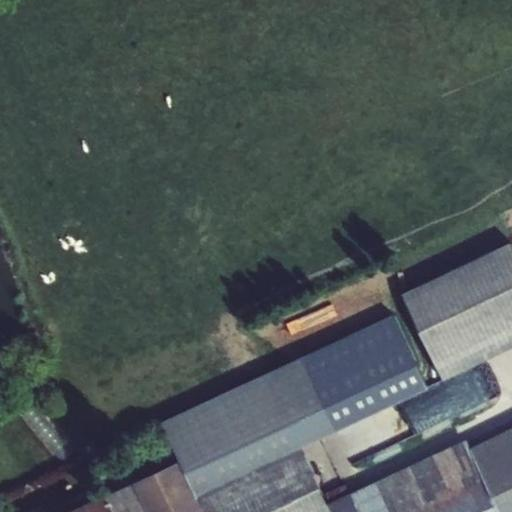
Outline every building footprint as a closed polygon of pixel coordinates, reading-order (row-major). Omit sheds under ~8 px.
[(511,244),(404,295),(438,368),(511,332),(511,244)] [(462,413),(503,394),(487,361),(447,380),(462,413)] [(243,462),(266,511),(511,511),(511,429),(472,449),(468,441),(325,509),(292,439),(243,462)] [(189,488),(200,511),(266,511),(243,462),(189,488)] [(200,511),(189,488),(178,466),(139,484),(79,511),(200,511)]
